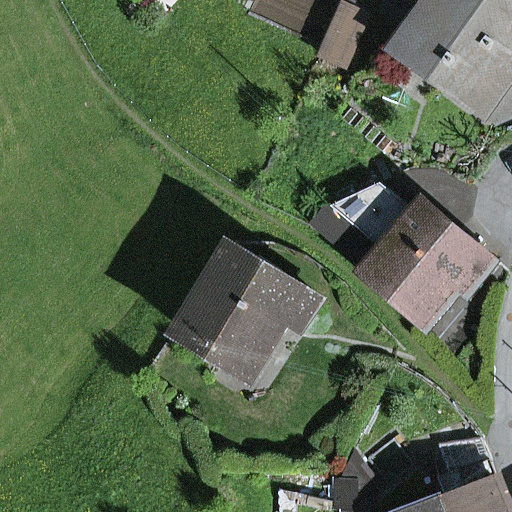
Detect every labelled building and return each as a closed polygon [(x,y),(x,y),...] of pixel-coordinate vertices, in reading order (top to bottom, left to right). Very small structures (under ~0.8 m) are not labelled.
[(424,46),(415,40),(444,0),(426,0),(395,43),(415,58),(424,46)] [(511,0),(444,0),(415,40),(424,46),(426,48),(454,68),(446,80),(500,119),(511,112),(511,0)] [(343,5),(321,56),(344,67),(367,16),(343,5)] [(446,80),(454,68),(426,48),(417,59),(446,80)] [(458,287),(471,299),(500,266),(424,201),(366,270),(428,322),(458,287)] [(365,243),(326,210),(313,226),(351,259),(365,243)] [(181,329),(250,374),(288,317),(306,289),(237,244),(181,329)] [(288,317),(306,329),(324,301),(306,289),(288,317)] [(453,511),(508,511),(492,464),(443,481),(448,495),(453,511)] [(453,511),(448,495),(399,511),(453,511)]
